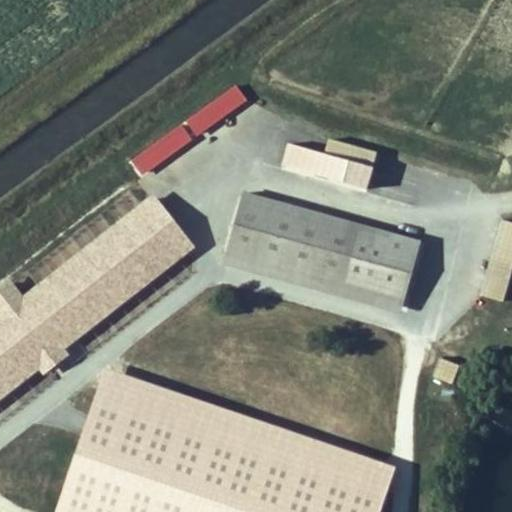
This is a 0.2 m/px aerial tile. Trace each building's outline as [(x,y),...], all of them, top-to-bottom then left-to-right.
[(238,85),(131,160),(143,178),(250,103),(238,85)] [(330,138),(325,154),(288,143),(280,168),(369,194),(381,153),(330,138)] [(251,181),(241,216),(420,273),(430,238),(336,212),(337,207),(251,181)] [(420,273),(241,216),(229,260),(411,310),(420,273)] [(505,304),(511,279),(511,222),(503,219),(481,297),(505,304)] [(28,285),(98,238),(89,225),(19,272),(28,285)] [(434,382),(458,385),(461,363),(437,359),(434,382)] [(385,511),(400,462),(105,375),(63,511),(385,511)]
